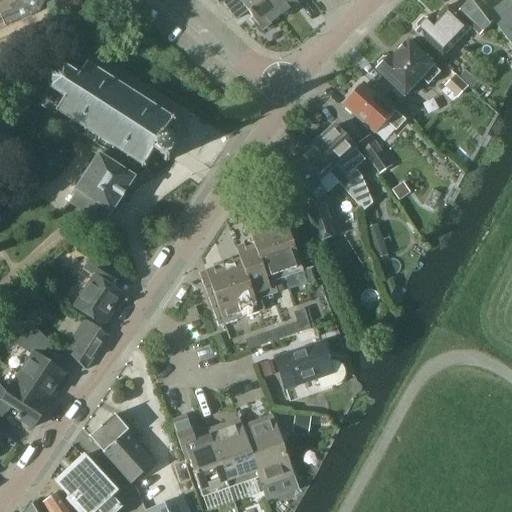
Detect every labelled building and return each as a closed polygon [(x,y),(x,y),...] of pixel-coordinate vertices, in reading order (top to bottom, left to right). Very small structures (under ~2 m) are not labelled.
[(17,0),(17,1),(12,10),(1,15),(6,26),(40,12),(45,0),(17,0)] [(281,16),(268,0),(217,0),(220,3),(224,0),(240,0),(263,30),(281,16)] [(268,0),(281,16),(298,3),(296,0),(268,0)] [(472,28),(448,5),(433,20),(430,17),(429,19),(423,18),(417,24),(418,30),(416,32),(444,58),(472,28)] [(511,15),(497,27),(511,46),(511,15)] [(435,66),(409,41),(392,58),(390,56),(388,59),(384,59),(379,64),(379,68),(377,70),(406,97),(422,79),(429,86),(441,72),(435,66)] [(176,119),(88,62),(80,75),(65,65),(54,67),(47,77),(48,89),(38,104),(56,115),(58,112),(87,131),(84,136),(95,143),(89,153),(96,157),(75,190),(77,192),(69,203),(93,218),(101,206),(112,213),(135,177),(121,169),(126,161),(135,167),(137,163),(145,168),(155,152),(167,159),(177,143),(165,136),(176,119)] [(452,100),(463,88),(468,83),(459,74),(442,91),(452,100)] [(384,101),(364,83),(345,105),(376,133),(387,122),(397,131),(407,120),(396,111),(397,110),(386,99),(384,101)] [(355,186),(348,192),(364,211),(373,203),(362,175),(353,165),(363,156),(335,125),(316,142),(355,186)] [(370,134),(359,142),(379,173),(391,165),(370,134)] [(317,201),(328,192),(339,182),(348,192),(355,186),(316,142),(287,168),(317,201)] [(308,210),(319,242),(337,236),(325,204),(308,210)] [(268,224),(287,277),(304,271),(285,218),(268,224)] [(287,277),(268,224),(250,231),(254,242),(256,241),(261,253),(272,282),(274,281),(287,277)] [(121,236),(105,225),(88,251),(111,266),(121,250),(115,246),(121,236)] [(378,226),(368,230),(379,260),(389,256),(378,226)] [(272,282),(261,253),(256,241),(254,242),(237,248),(241,259),(243,258),(249,274),(259,300),(261,299),(278,293),(274,281),(272,282)] [(102,324),(122,294),(108,285),(117,273),(92,256),(83,270),(93,276),(74,305),(102,324)] [(259,300),(249,274),(243,258),(241,259),(223,265),(242,318),(265,310),(261,299),(259,300)] [(219,326),(242,318),(223,265),(201,273),(219,326)] [(197,307),(187,310),(190,319),(200,316),(197,307)] [(298,322),(309,319),(306,309),(295,313),(298,322)] [(86,369),(109,335),(85,318),(64,349),(86,369)] [(302,333),(312,329),(309,319),(298,322),(302,333)] [(286,326),(289,336),(300,332),(296,322),(286,326)] [(0,415),(2,418),(13,407),(21,413),(17,418),(33,429),(57,392),(55,391),(66,374),(39,356),(50,344),(29,324),(16,344),(31,354),(7,391),(0,384),(0,415)] [(286,326),(266,333),(269,343),(289,336),(286,326)] [(256,336),(259,346),(269,343),(266,333),(256,336)] [(249,349),(259,346),(256,336),(245,340),(249,349)] [(332,362),(325,341),(275,358),(286,390),(320,378),(324,390),(340,384),(344,382),(346,378),(348,374),(347,369),(345,365),(341,362),(336,361),(332,362)] [(277,372),(272,359),(261,362),(266,376),(277,372)] [(132,484),(156,463),(128,432),(130,430),(116,414),(90,437),(132,484)] [(294,477),(272,416),(243,426),(240,419),(194,435),(187,416),(172,421),(188,464),(191,463),(203,498),(259,478),(262,488),(294,477)] [(310,437),(312,418),(297,416),(295,435),(310,437)] [(113,497),(118,492),(85,456),(57,482),(70,496),(66,500),(77,511),(96,511),(99,510),(100,511),(120,511),(124,508),(113,497)] [(44,503),(49,511),(72,511),(60,492),(44,503)] [(147,511),(189,511),(183,496),(147,511)] [(41,511),(35,502),(28,511),(41,511)]
